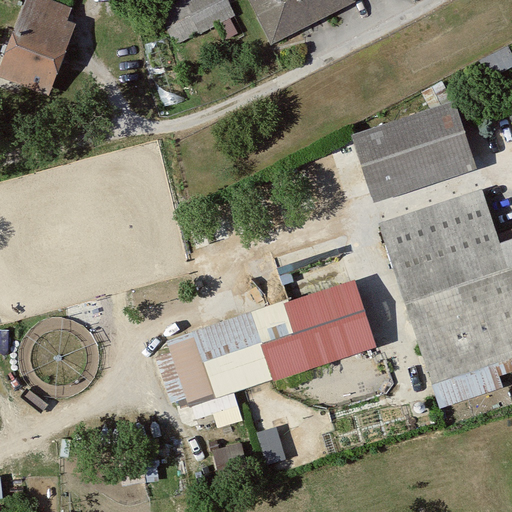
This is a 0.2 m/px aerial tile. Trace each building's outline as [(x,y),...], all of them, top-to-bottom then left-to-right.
[(50,0),(31,0),(29,8),(65,21),(70,7),(50,0)] [(222,0),(188,0),(160,14),(174,42),(230,15),(222,0)] [(342,2),(341,0),(253,0),(270,35),(337,4),(342,2)] [(23,35),(11,65),(30,72),(28,77),(49,85),(72,24),(65,21),(29,8),(19,33),(23,35)] [(152,40),(155,64),(169,63),(166,38),(152,40)] [(449,108),(353,141),(370,190),(466,158),(449,108)] [(476,196),(381,227),(432,377),(480,362),(511,350),(511,243),(494,249),(476,196)] [(267,340),(278,372),(372,341),(352,284),(295,303),(303,328),(267,340)] [(295,303),(177,342),(196,400),(278,372),(267,340),(303,328),(295,303)] [(480,362),(432,377),(441,404),(488,388),(480,362)]
